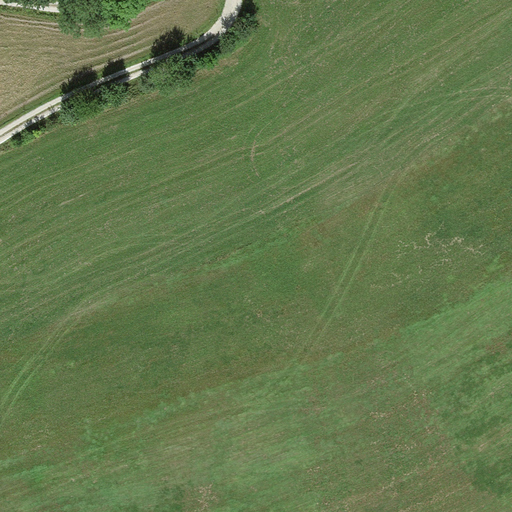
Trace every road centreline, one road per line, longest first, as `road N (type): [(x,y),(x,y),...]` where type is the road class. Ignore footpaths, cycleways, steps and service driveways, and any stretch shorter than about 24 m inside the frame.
road 1 (track): [(0,136),(52,106),(175,58),(225,28),(235,0)]
road 2 (track): [(0,1),(97,9),(131,0)]
